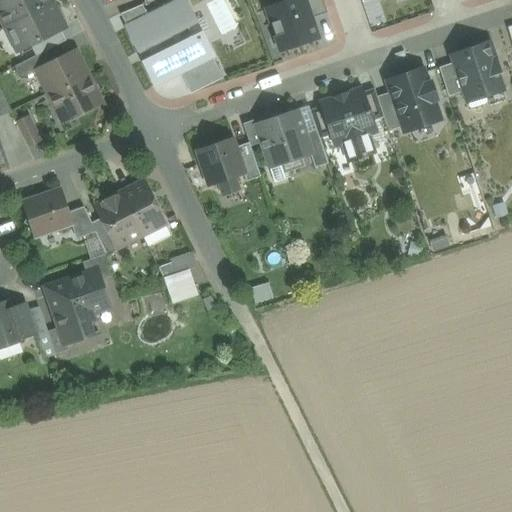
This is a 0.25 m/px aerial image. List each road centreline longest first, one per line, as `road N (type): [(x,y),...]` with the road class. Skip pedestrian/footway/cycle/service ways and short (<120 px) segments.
road 1 (residential): [(152,134),(509,14)]
road 2 (track): [(343,511),(243,313)]
road 3 (residential): [(243,313),(152,134)]
road 4 (residential): [(0,186),(152,134)]
road 5 (residential): [(152,134),(85,0)]
